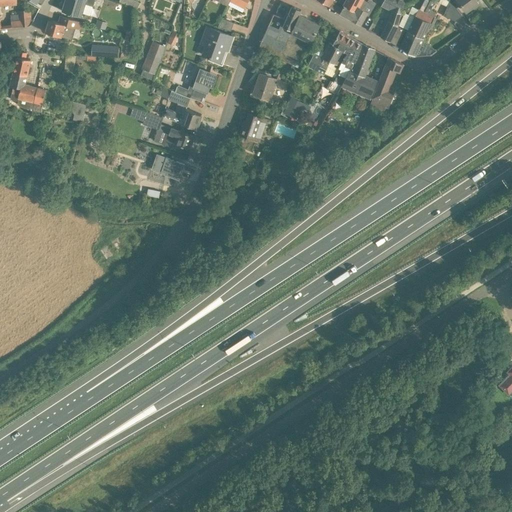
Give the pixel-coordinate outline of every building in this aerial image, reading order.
[(0,0),(0,30),(2,30),(0,21),(0,16),(0,5),(16,5),(16,0),(0,0)] [(65,0),(62,11),(81,17),(85,5),(93,7),(94,0),(65,0)] [(138,10),(140,11),(141,3),(134,0),(119,0),(119,2),(132,7),(138,10)] [(239,10),(243,13),(247,5),(249,0),(236,0),(243,3),(239,10)] [(362,0),(356,12),(344,5),(340,13),(360,25),(365,17),(366,15),(368,16),(376,3),(370,0),(368,0),(367,2),(364,0),(362,0)] [(356,12),(362,0),(347,0),(344,5),(356,12)] [(390,42),(390,41),(398,26),(401,13),(406,2),(401,0),(384,0),(381,5),(393,10),(389,21),(381,37),(390,42)] [(450,0),(443,16),(455,21),(462,16),(450,0)] [(457,0),(460,4),(466,12),(473,7),(474,8),(479,4),(475,0),(457,0)] [(432,10),(435,3),(430,1),(424,12),(434,17),(436,12),(432,10)] [(272,45),(279,48),(283,51),(284,50),(292,30),(299,14),(301,10),(292,6),(289,13),(286,12),(284,18),(274,14),(262,40),(271,45),(272,45)] [(18,14),(11,15),(12,27),(11,27),(22,26),(29,25),(30,25),(31,25),(31,24),(34,20),(31,17),(31,9),(17,11),(18,14)] [(434,17),(424,12),(419,9),(408,32),(423,39),(428,28),(430,29),(435,18),(434,17)] [(292,30),(284,50),(297,57),(297,58),(302,61),(308,49),(294,42),(297,36),(311,43),(320,25),(299,14),(292,30)] [(45,32),(72,40),(76,28),(83,30),(85,23),(61,16),(59,22),(49,20),(45,32)] [(218,27),(225,29),(231,31),(234,23),(221,18),(218,27)] [(405,30),(398,26),(390,41),(397,45),(405,30)] [(207,27),(204,37),(209,39),(203,55),(221,61),(226,47),(225,47),(226,43),(230,44),(233,36),(207,27)] [(330,42),(333,43),(341,47),(334,61),(331,60),(325,73),(330,75),(336,78),(340,70),(335,67),(337,65),(339,66),(346,52),(349,54),(356,39),(340,30),(336,39),(331,36),(328,40),(330,42)] [(172,31),(167,43),(174,46),(179,34),(172,31)] [(415,56),(423,40),(423,39),(408,32),(401,48),(415,56)] [(153,38),(140,72),(153,77),(166,43),(153,38)] [(353,71),(354,68),(363,43),(356,39),(349,54),(344,64),(347,65),(346,67),(349,69),(353,71)] [(275,56),(293,65),(297,58),(297,57),(284,50),(283,51),(279,48),(272,45),(271,45),(262,40),(258,50),(275,56)] [(308,65),(318,70),(325,73),(331,60),(334,61),(341,47),(333,43),(330,42),(323,57),(314,53),(308,65)] [(432,54),(436,49),(429,42),(424,48),(432,54)] [(363,43),(354,68),(353,71),(349,69),(342,85),(371,98),(377,81),(364,75),(374,49),(363,43)] [(92,44),(91,55),(119,57),(120,45),(92,44)] [(18,57),(14,72),(27,75),(31,59),(26,58),(27,53),(19,51),(18,57)] [(65,69),(75,69),(75,53),(66,53),(65,69)] [(395,70),(395,71),(400,72),(401,68),(402,68),(404,65),(389,57),(386,65),(395,70)] [(386,107),(389,108),(394,93),(387,90),(395,71),(395,70),(386,65),(370,106),(384,111),(386,107)] [(197,80),(192,93),(205,98),(208,91),(210,85),(212,86),(216,75),(199,68),(195,80),(197,80)] [(17,100),(18,97),(34,101),(37,87),(25,85),(27,75),(14,72),(10,86),(13,87),(10,98),(17,100)] [(260,73),(253,94),(270,100),(277,79),(260,73)] [(39,78),(37,87),(34,101),(43,103),(46,90),(41,88),(43,79),(39,78)] [(186,107),(190,97),(164,87),(160,96),(186,107)] [(34,101),(32,108),(41,110),(43,103),(34,101)] [(74,115),(73,120),(82,122),(87,105),(70,101),(68,110),(73,111),(74,115)] [(164,108),(161,115),(164,116),(197,128),(202,115),(184,108),(182,114),(164,108)] [(287,117),(296,121),(298,115),(290,112),(291,110),(285,108),(282,115),(287,117)] [(159,130),(164,116),(161,115),(148,111),(143,124),(159,130)] [(245,128),(242,127),(239,135),(255,140),(260,126),(264,128),(267,119),(248,112),(245,121),(247,122),(245,128)] [(174,148),(176,143),(190,148),(194,136),(187,133),(187,131),(180,129),(179,131),(171,128),(169,133),(166,132),(162,144),(174,148)] [(153,170),(179,179),(185,164),(166,157),(159,154),(153,170)] [(159,197),(161,191),(148,189),(147,195),(159,197)] [(511,374),(502,385),(511,394),(511,393),(511,374)]
